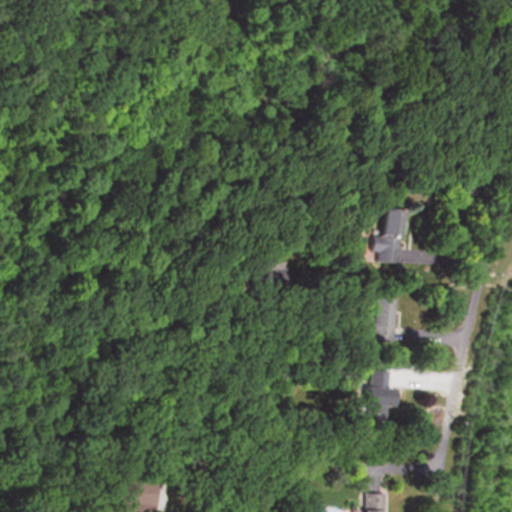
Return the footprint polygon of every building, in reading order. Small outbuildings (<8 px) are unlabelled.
[(371,254),(373,254),(373,265),(398,265),(399,212),(371,212),(371,254)] [(281,290),(281,264),(245,264),(245,290),(281,290)] [(368,343),(392,344),(394,301),(370,300),(368,343)] [(390,372),(366,371),(363,427),(387,428),(390,372)] [(150,484),(135,484),(135,496),(150,496),(150,484)] [(381,511),(382,496),(358,496),(358,511),(381,511)]
